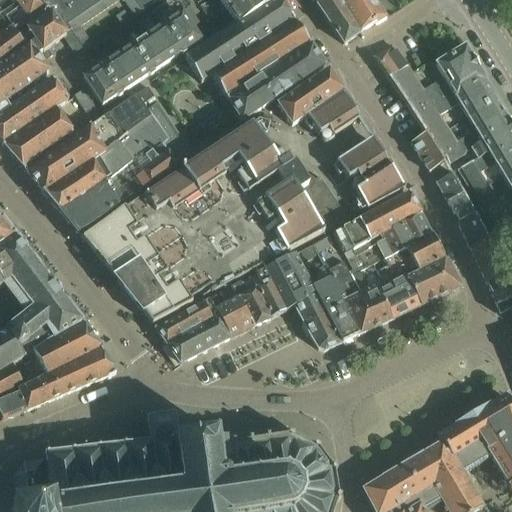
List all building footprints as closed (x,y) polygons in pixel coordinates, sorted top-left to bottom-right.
[(0,0),(0,16),(16,5),(12,0),(0,0)] [(12,0),(16,5),(28,22),(47,9),(53,18),(51,19),(64,41),(72,53),(75,53),(75,57),(83,69),(86,69),(85,74),(86,76),(104,64),(80,27),(118,0),(120,0),(122,3),(124,2),(134,16),(141,11),(156,0),(12,0)] [(86,76),(83,79),(96,97),(102,106),(184,52),(187,58),(214,42),(229,32),(276,0),(218,0),(233,21),(207,37),(189,8),(181,14),(104,64),(86,76)] [(277,0),(276,0),(229,32),(245,56),(293,24),(277,0)] [(326,0),(316,7),(343,46),(364,32),(341,0),(326,0)] [(371,0),(341,0),(364,32),(372,27),(377,27),(386,21),(371,0)] [(0,41),(28,22),(16,5),(0,16),(0,41)] [(47,9),(28,22),(0,41),(0,71),(36,47),(27,35),(51,19),(53,18),(47,9)] [(64,41),(51,19),(27,35),(36,47),(0,71),(0,109),(50,76),(37,57),(41,55),(41,56),(64,41)] [(293,24),(245,56),(210,79),(225,101),(309,47),(293,24)] [(214,42),(187,58),(184,60),(201,86),(210,79),(245,56),(229,32),(214,42)] [(465,48),(460,52),(456,45),(451,44),(437,53),(436,57),(440,64),(435,67),(443,80),(475,65),(465,48)] [(324,69),(309,47),(225,101),(227,104),(226,104),(240,125),(324,69)] [(391,48),(373,60),(387,81),(408,68),(407,68),(406,69),(391,48)] [(423,57),(420,51),(411,57),(414,63),(423,57)] [(411,74),(408,68),(387,81),(390,85),(420,130),(440,117),(457,105),(458,107),(488,89),(484,82),(485,82),(475,65),(443,80),(424,93),(411,74)] [(342,96),(328,75),(277,107),(291,128),(306,118),(306,119),(341,96),(342,96)] [(53,82),(0,117),(0,146),(3,150),(55,114),(69,105),(53,82)] [(146,89),(136,96),(143,106),(153,100),(146,89)] [(488,89),(458,107),(474,133),(504,116),(488,89)] [(73,97),(91,124),(100,118),(83,91),(73,97)] [(358,121),(342,96),(341,96),(306,119),(318,138),(327,132),(331,139),(358,121)] [(152,120),(162,113),(155,103),(145,110),(151,119),(152,120)] [(169,123),(162,113),(152,120),(159,130),(169,123)] [(55,114),(3,150),(23,174),(91,127),(90,125),(73,136),(58,115),(57,116),(55,114)] [(457,144),(436,156),(443,165),(446,163),(444,160),(446,158),(450,164),(470,152),(475,159),(511,137),(511,128),(504,116),(474,133),(457,144)] [(271,119),(264,117),(192,165),(237,211),(279,258),(347,222),(319,179),(307,187),(293,165),(291,166),(286,160),(289,159),(282,148),(271,155),(264,145),(271,119)] [(457,144),(440,117),(420,130),(424,136),(433,151),(436,156),(457,144)] [(151,119),(106,150),(41,195),(58,214),(134,163),(135,164),(161,146),(167,142),(166,140),(159,130),(152,120),(151,119)] [(176,133),(169,123),(159,130),(166,140),(176,133)] [(91,127),(23,174),(41,195),(106,150),(91,127)] [(167,142),(161,146),(162,148),(166,152),(181,141),(176,133),(166,140),(167,142)] [(424,136),(410,146),(419,160),(433,151),(424,136)] [(511,137),(475,159),(475,160),(457,171),(472,197),(488,188),(480,176),(494,167),(502,178),(511,171),(511,137)] [(187,149),(181,141),(166,152),(171,160),(187,149)] [(366,144),(335,164),(347,182),(355,176),(363,188),(354,194),(366,212),(404,192),(374,145),(372,144),(371,143),(369,143),(368,143),(366,144)] [(162,148),(161,146),(135,164),(150,185),(176,167),(171,160),(166,152),(162,148)] [(192,157),(187,149),(171,160),(176,167),(192,157)] [(436,156),(433,151),(419,160),(429,174),(443,165),(436,156)] [(150,185),(135,164),(134,163),(58,214),(76,236),(117,207),(150,185)] [(192,165),(118,214),(80,239),(118,285),(117,286),(138,311),(139,311),(150,326),(151,327),(191,306),(210,293),(210,294),(279,258),(237,211),(192,165)] [(488,188),(472,197),(488,223),(511,207),(511,171),(502,178),(511,193),(497,202),(488,188)] [(453,176),(449,178),(435,185),(449,210),(467,199),(453,176)] [(423,222),(408,197),(342,231),(351,249),(357,259),(423,222)] [(467,199),(449,210),(453,216),(455,216),(459,223),(458,228),(462,237),(483,226),(467,199)] [(511,207),(488,223),(499,242),(494,244),(492,246),(499,258),(511,250),(511,226),(511,207)] [(0,246),(14,237),(0,219),(0,246)] [(423,222),(357,259),(348,264),(353,272),(349,274),(352,278),(359,275),(366,272),(383,263),(406,251),(431,239),(423,222)] [(483,226),(462,237),(469,251),(472,256),(492,246),(494,244),(483,226)] [(0,289),(2,288),(24,316),(4,330),(5,331),(0,334),(0,373),(11,367),(32,354),(43,348),(81,325),(65,304),(47,280),(14,237),(0,246),(0,289)] [(445,263),(431,239),(406,251),(420,275),(428,271),(445,263)] [(492,246),(472,256),(482,278),(504,267),(499,258),(492,246)] [(406,251),(383,263),(386,269),(376,274),(381,283),(373,286),(377,296),(408,281),(421,308),(425,306),(412,279),(420,275),(406,251)] [(294,257),(263,272),(285,314),(294,309),(292,306),(301,301),(291,280),(303,274),(294,257)] [(428,271),(420,275),(412,279),(425,306),(442,298),(460,290),(445,263),(428,271)] [(352,278),(349,274),(348,274),(343,265),(327,272),(331,281),(342,304),(356,297),(358,296),(352,278)] [(511,281),(504,267),(482,278),(499,316),(511,309),(511,281)] [(255,276),(262,288),(254,292),(270,322),(285,314),(263,272),(255,276)] [(311,291),(303,274),(291,280),(301,301),(292,306),(294,309),(302,326),(301,328),(306,338),(309,338),(317,352),(323,355),(340,346),(322,309),(327,307),(317,288),(311,291)] [(365,290),(359,275),(352,278),(358,296),(356,297),(375,330),(391,323),(377,296),(373,286),(365,290)] [(254,292),(248,281),(229,290),(237,304),(251,330),(270,322),(254,292)] [(331,281),(317,288),(327,307),(322,309),(340,346),(357,338),(342,304),(331,281)] [(391,323),(421,308),(408,281),(377,296),(391,323)] [(356,297),(342,304),(357,338),(375,330),(356,297)] [(251,330),(237,304),(215,316),(216,319),(228,342),(251,330)] [(211,321),(202,305),(154,332),(165,346),(211,321)] [(216,319),(211,321),(165,346),(180,367),(228,342),(216,319)] [(81,325),(43,348),(32,354),(47,379),(61,371),(99,353),(81,325)] [(99,353),(61,371),(70,395),(115,376),(99,353)] [(24,390),(11,367),(0,373),(0,424),(2,423),(0,420),(0,400),(15,394),(24,390)] [(24,390),(15,394),(26,414),(70,395),(61,371),(47,379),(24,390)] [(26,414),(15,394),(0,400),(0,420),(2,423),(26,414)] [(383,481),(363,493),(372,511),(423,511),(439,504),(443,511),(481,511),(483,511),(463,475),(488,459),(509,493),(511,493),(511,494),(511,407),(511,408),(510,407),(506,400),(487,411),(486,409),(455,428),(456,429),(437,441),(441,447),(421,459),(421,458),(383,481)] [(174,415),(172,418),(148,422),(144,419),(143,421),(145,423),(148,445),(126,447),(126,443),(122,443),(123,448),(100,451),(100,446),(96,447),(97,451),(74,454),(74,450),(70,450),(71,454),(49,457),(48,453),(45,453),(45,458),(43,458),(43,462),(23,465),(13,478),(17,510),(51,506),(51,511),(332,511),(335,505),(339,503),(338,502),(339,500),(336,497),(333,477),(335,474),(334,473),(334,470),(330,470),(317,454),(318,450),(316,449),(315,448),(312,449),(293,441),(292,437),(290,437),(288,436),(286,439),(268,442),(268,439),(264,439),(265,442),(251,444),(251,441),(247,442),(248,445),(234,447),(234,444),(230,444),(230,447),(225,448),(224,441),(215,442),(214,439),(217,434),(214,432),(211,437),(176,441),(174,420),(176,417),(174,415)]
